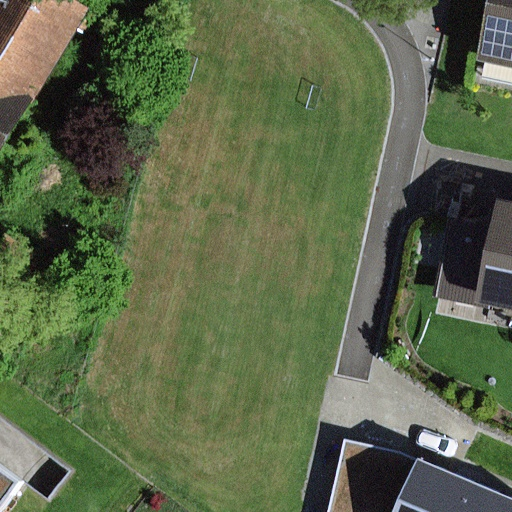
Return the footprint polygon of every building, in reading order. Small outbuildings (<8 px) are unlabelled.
[(92,14),(68,0),(0,0),(0,143),(71,27),(81,33),(92,14)] [(511,0),(485,0),(472,59),(511,67),(511,0)] [(511,206),(487,201),(482,225),(449,218),(431,301),(511,318),(511,206)] [(1,235),(0,235),(0,273),(13,282),(31,255),(1,235)] [(386,511),(408,461),(374,449),(340,440),(323,511),(386,511)] [(511,511),(511,505),(408,461),(386,511),(511,511)] [(0,511),(1,511),(20,487),(0,472),(0,511)]
